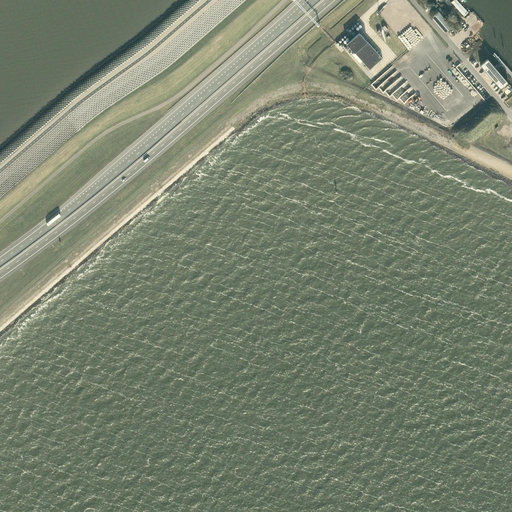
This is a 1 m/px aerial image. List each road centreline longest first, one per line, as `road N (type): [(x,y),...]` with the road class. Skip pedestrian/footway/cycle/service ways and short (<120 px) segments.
road 1 (motorway): [(0,275),(332,0)]
road 2 (motorway): [(308,4),(0,260)]
